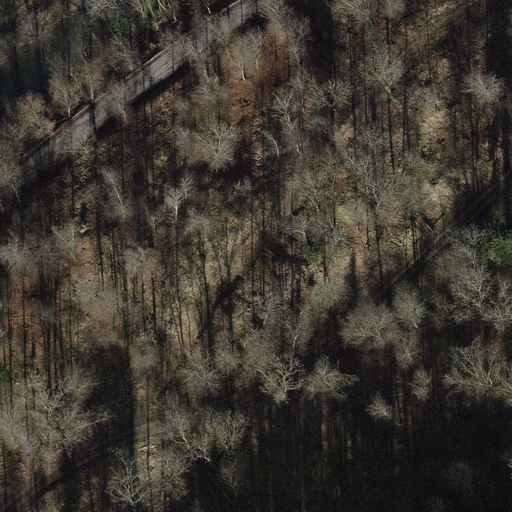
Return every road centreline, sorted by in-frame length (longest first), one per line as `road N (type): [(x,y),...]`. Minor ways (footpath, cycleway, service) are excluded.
road 1 (track): [(511,176),(290,382),(201,418),(99,444),(7,511)]
road 2 (track): [(493,0),(425,35),(99,444)]
road 3 (tertiary): [(276,0),(232,22),(0,193)]
